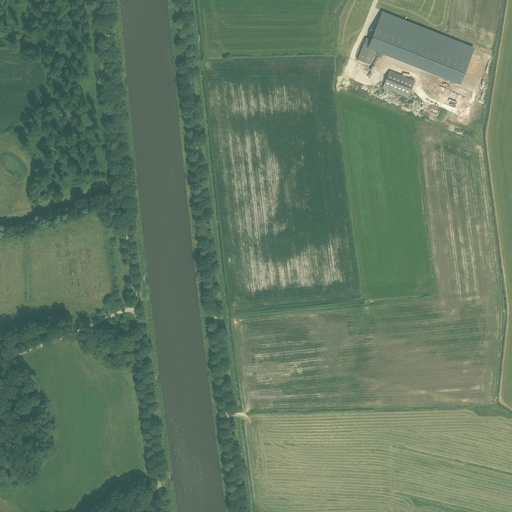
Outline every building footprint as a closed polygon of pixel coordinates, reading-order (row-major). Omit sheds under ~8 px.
[(369,23),(378,7),(371,4),(357,30),(364,34),(370,24),(369,23)] [(445,31),(449,21),(422,11),(416,28),(426,31),(427,29),(434,31),(435,28),(439,30),(438,32),(441,33),(442,30),(445,31)] [(395,19),(381,13),(371,37),(379,40),(386,21),(393,24),(395,19)] [(402,45),(402,48),(409,48),(412,48),(413,44),(414,49),(420,52),(420,54),(421,55),(426,54),(430,45),(421,41),(421,45),(418,45),(414,44),(414,42),(411,41),(409,41),(407,45),(407,41),(408,38),(412,38),(406,36),(402,45)] [(379,43),(366,37),(358,59),(371,64),(379,43)] [(399,53),(394,63),(419,74),(423,66),(420,65),(422,59),(416,57),(417,55),(415,54),(413,56),(410,55),(409,57),(399,53)] [(415,81),(390,71),(383,87),(409,97),(415,81)]
